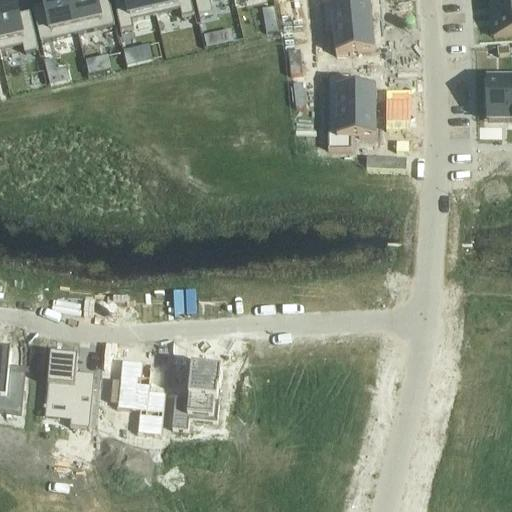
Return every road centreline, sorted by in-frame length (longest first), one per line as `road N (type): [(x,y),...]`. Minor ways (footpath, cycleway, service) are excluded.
road 1 (residential): [(424,322),(89,336),(0,322)]
road 2 (residential): [(424,322),(435,128),(428,0)]
road 3 (residential): [(383,511),(422,360),(424,322)]
